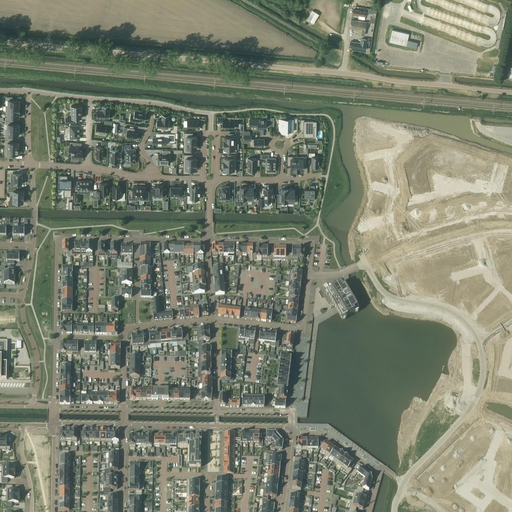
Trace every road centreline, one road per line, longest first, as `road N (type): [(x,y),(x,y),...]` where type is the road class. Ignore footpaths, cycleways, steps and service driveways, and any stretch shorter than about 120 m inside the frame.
road 1 (unclassified): [(343,74),(0,42)]
road 2 (residential): [(411,245),(400,216),(399,163),(432,138),(511,159)]
road 3 (residential): [(137,239),(57,238),(54,338)]
road 4 (tertiary): [(123,424),(292,429)]
road 5 (unclassified): [(511,92),(343,74)]
road 6 (residential): [(309,276),(303,330),(214,320)]
road 7 (residential): [(368,511),(376,473),(323,433),(291,433)]
road 8 (residential): [(208,240),(309,242),(309,276)]
road 9 (residential): [(463,337),(444,317),(392,306),(365,263)]
